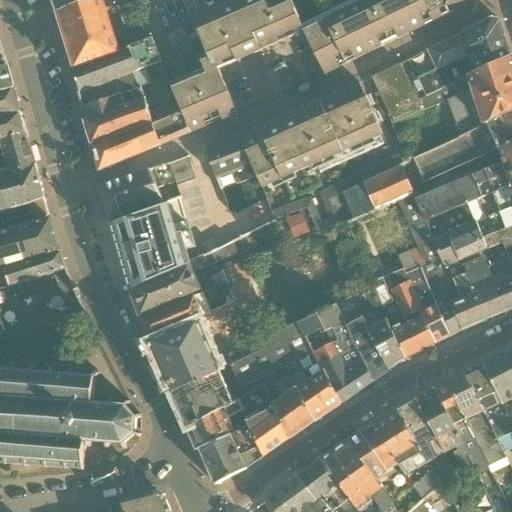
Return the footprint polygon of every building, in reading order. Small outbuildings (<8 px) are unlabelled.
[(53,0),(58,13),(92,0),(53,0)] [(108,11),(103,0),(92,0),(58,13),(61,24),(69,49),(110,34),(103,13),(108,11)] [(304,0),(245,0),(194,22),(208,53),(200,56),(206,69),(208,74),(173,89),(183,113),(186,120),(191,134),(238,114),(237,112),(219,69),(216,71),(214,66),(302,27),(304,27),(298,14),(308,9),(304,0)] [(325,75),(444,17),(438,0),(358,0),(304,27),(302,27),(325,75)] [(470,0),(438,0),(444,17),(454,12),(452,6),(470,0)] [(506,38),(500,22),(493,19),(428,51),(437,71),(506,38)] [(136,33),(144,30),(141,21),(133,24),(136,33)] [(177,66),(197,57),(184,26),(164,35),(177,66)] [(136,33),(139,44),(140,45),(148,41),(144,30),(136,33)] [(75,70),(116,54),(110,34),(69,49),(75,70)] [(431,96),(511,57),(506,38),(437,71),(433,73),(429,74),(429,75),(418,80),(414,81),(419,93),(423,91),(426,98),(431,96)] [(134,73),(162,63),(153,40),(148,41),(140,45),(116,54),(75,70),(80,95),(134,73)] [(0,69),(9,67),(0,41),(0,69)] [(474,91),(511,75),(511,57),(431,96),(426,98),(421,100),(422,102),(420,103),(424,110),(448,101),(474,91)] [(415,91),(413,91),(401,65),(372,78),(394,125),(424,110),(420,103),(415,91)] [(0,93),(15,89),(9,67),(0,69),(0,93)] [(140,88),(134,73),(80,95),(83,108),(140,88)] [(462,137),(511,114),(511,75),(474,91),(448,101),(462,137)] [(360,84),(240,137),(263,188),(383,135),(360,84)] [(145,101),(140,88),(83,108),(86,121),(86,122),(145,101)] [(0,120),(22,114),(15,89),(0,93),(0,120)] [(169,120),(169,119),(165,110),(151,116),(145,101),(86,122),(93,145),(152,124),(153,126),(169,120)] [(191,134),(186,120),(183,113),(169,119),(169,120),(153,126),(152,124),(93,145),(101,171),(160,147),(191,134)] [(0,140),(27,133),(22,114),(0,120),(0,140)] [(499,150),(511,144),(511,114),(462,137),(453,142),(414,160),(425,184),(489,155),(499,151),(499,150)] [(10,174),(37,167),(27,133),(0,140),(0,172),(9,170),(10,173),(10,174)] [(240,137),(207,150),(218,179),(233,174),(237,185),(255,178),(240,137)] [(478,187),(511,172),(511,144),(499,150),(499,151),(504,165),(500,166),(499,165),(473,177),(474,179),(475,179),(478,187)] [(402,166),(402,167),(409,164),(404,153),(321,195),(332,220),(323,224),(312,198),(272,212),(276,222),(283,219),(309,210),(319,235),(343,225),(333,201),(340,199),(345,196),(344,194),(402,166)] [(178,187),(191,182),(196,179),(188,157),(155,169),(100,188),(111,223),(134,215),(134,216),(158,208),(165,205),(158,188),(176,182),(178,187)] [(344,194),(345,196),(355,220),(399,202),(414,195),(415,195),(402,167),(402,166),(344,194)] [(0,195),(42,185),(37,167),(10,174),(10,173),(0,175),(0,195)] [(483,199),(511,186),(511,172),(478,187),(483,199)] [(475,179),(474,179),(473,177),(446,189),(417,201),(427,223),(478,201),(483,199),(478,187),(475,179)] [(0,211),(45,199),(42,185),(0,195),(0,211)] [(484,214),(486,219),(511,208),(511,186),(483,199),(478,201),(484,214)] [(485,321),(474,295),(461,263),(449,235),(434,241),(432,236),(427,223),(417,201),(414,195),(399,202),(428,268),(422,270),(433,297),(451,337),(463,331),(485,321)] [(446,229),(484,214),(478,201),(427,223),(432,236),(447,230),(446,229)] [(227,247),(222,237),(208,243),(175,257),(170,244),(188,238),(184,224),(166,230),(158,208),(134,216),(134,215),(111,223),(131,291),(131,292),(190,266),(189,263),(203,258),(205,258),(227,247)] [(505,244),(511,240),(511,208),(486,219),(484,214),(446,229),(447,230),(432,236),(434,241),(449,235),(461,263),(484,253),(495,248),(505,244)] [(0,268),(61,252),(51,219),(21,228),(20,227),(18,227),(18,228),(0,233),(0,268)] [(195,274),(199,272),(238,254),(234,243),(227,247),(205,258),(203,258),(189,263),(190,266),(131,292),(142,321),(197,297),(204,294),(195,274)] [(511,261),(511,259),(505,244),(495,248),(484,253),(489,268),(490,268),(497,286),(496,287),(506,313),(511,310),(511,261)] [(0,289),(9,287),(67,270),(61,252),(0,268),(0,289)] [(485,321),(506,313),(496,287),(497,286),(490,268),(489,268),(484,253),(461,263),(466,275),(474,295),(485,321)] [(257,299),(250,282),(242,265),(223,273),(229,286),(236,303),(205,317),(197,320),(150,341),(172,393),(220,372),(200,325),(221,316),(257,299)] [(407,277),(404,270),(389,277),(394,290),(389,292),(383,279),(374,283),(375,286),(374,286),(374,289),(379,299),(380,298),(384,308),(383,309),(387,321),(388,321),(393,333),(394,333),(406,361),(437,344),(418,303),(407,277)] [(437,344),(451,337),(433,297),(422,270),(407,277),(418,303),(437,344)] [(62,294),(72,291),(65,271),(55,275),(62,294)] [(214,293),(229,286),(223,273),(212,277),(217,288),(213,290),(214,293)] [(369,329),(389,372),(406,361),(394,333),(393,333),(388,321),(387,321),(383,309),(384,308),(380,298),(379,299),(374,289),(355,297),(369,329)] [(197,320),(205,317),(197,297),(142,321),(150,341),(197,320)] [(373,383),(389,372),(369,329),(355,297),(336,305),(345,324),(352,338),(373,383)] [(359,392),(373,383),(352,338),(345,324),(336,305),(300,323),(312,346),(328,337),(344,367),(346,366),(359,392)] [(315,353),(312,346),(300,323),(261,342),(265,350),(232,366),(243,389),(269,376),(286,368),(315,353)] [(342,405),(359,392),(346,366),(344,367),(328,337),(312,346),(315,353),(286,368),(291,377),(300,373),(320,364),(324,371),(324,372),(342,405)] [(511,351),(485,365),(511,419),(511,351)] [(131,402),(128,401),(125,406),(113,405),(113,400),(110,399),(109,405),(94,403),(96,380),(101,374),(98,371),(93,377),(75,376),(76,369),(71,369),(71,375),(56,373),(56,367),(52,367),(51,373),(36,372),(36,366),(32,366),(31,372),(16,371),(16,364),(12,364),(12,370),(0,369),(0,465),(85,471),(87,447),(90,447),(91,442),(107,444),(107,449),(110,449),(110,444),(123,445),(124,450),(127,449),(126,444),(135,436),(140,438),(142,435),(137,432),(138,420),(142,419),(141,415),(136,417),(128,408),(131,402)] [(316,422),(342,405),(324,372),(324,371),(320,364),(300,373),(291,377),(316,422)] [(511,419),(485,365),(466,374),(504,453),(511,449),(511,419)] [(316,422),(291,377),(286,368),(269,376),(297,436),(316,422)] [(234,403),(231,396),(220,372),(172,393),(187,426),(215,415),(226,408),(231,417),(245,410),(241,401),(240,400),(234,403)] [(507,458),(504,453),(466,374),(448,383),(488,465),(489,467),(507,458)] [(265,387),(274,409),(275,408),(290,440),(297,436),(269,376),(243,389),(246,396),(247,397),(257,391),(265,387)] [(476,471),(477,471),(488,465),(448,383),(435,390),(476,471)] [(198,451),(201,450),(249,423),(274,409),(265,387),(257,391),(247,397),(246,396),(240,400),(241,401),(245,410),(231,417),(226,408),(215,415),(187,426),(198,451)] [(455,471),(457,475),(469,497),(485,489),(477,471),(476,471),(435,390),(417,400),(446,454),(457,448),(459,451),(455,453),(462,467),(455,471)] [(455,471),(446,454),(417,400),(399,410),(443,484),(457,475),(455,471)] [(266,457),(290,440),(275,408),(274,409),(249,423),(266,457)] [(443,484),(399,410),(373,426),(425,501),(443,484)] [(247,470),(266,457),(249,423),(201,450),(216,485),(247,470)] [(425,501),(373,426),(361,434),(416,510),(425,501)] [(413,511),(416,510),(361,434),(349,443),(397,511),(413,511)] [(397,511),(349,443),(322,463),(360,511),(368,511),(365,507),(377,498),(379,502),(378,503),(383,511),(397,511)] [(360,511),(322,463),(298,480),(314,501),(321,496),(333,511),(360,511)] [(333,511),(321,496),(314,501),(298,480),(266,503),(270,511),(333,511)] [(156,494),(123,502),(125,511),(171,511),(165,498),(167,495),(157,490),(156,494)]
